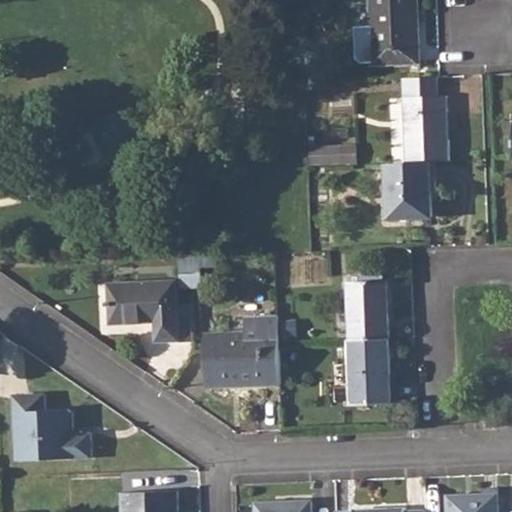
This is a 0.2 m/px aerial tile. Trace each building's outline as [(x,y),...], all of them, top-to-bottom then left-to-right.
[(418,0),(371,0),(373,25),(356,26),(357,57),(363,62),(374,62),(375,63),(420,61),(418,0)] [(439,95),(404,96),(407,162),(433,161),(451,161),(448,95),(439,95)] [(338,147),(313,147),(313,162),(338,161),(338,147)] [(407,162),(387,163),(391,217),(435,215),(433,161),(407,162)] [(192,254),(183,255),(184,269),(193,268),(192,254)] [(202,254),(192,254),(193,268),(203,268),(202,254)] [(194,286),(193,272),(184,272),(185,286),(194,286)] [(203,272),(193,272),(194,286),(204,285),(203,272)] [(179,298),(178,278),(111,281),(113,323),(157,320),(158,340),(196,338),(195,316),(195,302),(195,298),(179,298)] [(350,282),(352,339),(390,337),(388,280),(350,282)] [(281,342),(280,314),(247,316),(247,331),(209,333),(211,387),(283,384),(281,342)] [(352,339),(350,339),(353,405),(393,404),(390,337),(352,339)] [(44,394),(14,395),(17,460),(91,457),(90,432),(73,432),(72,410),(67,406),(45,407),(44,394)] [(483,493),(448,495),(448,511),(498,511),(498,487),(483,488),(483,493)] [(123,493),(124,511),(179,511),(178,491),(123,493)] [(313,511),(313,501),(257,504),(257,511),(313,511)]
